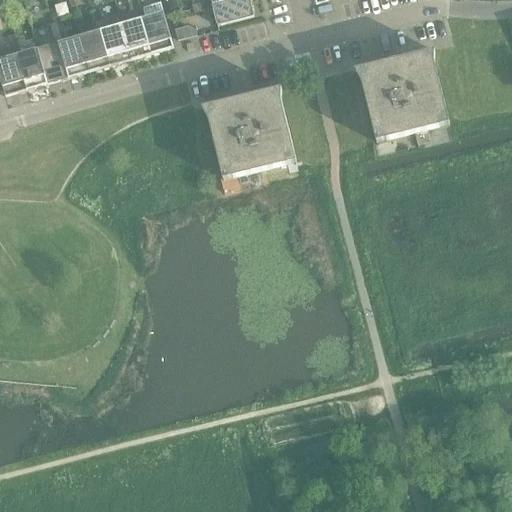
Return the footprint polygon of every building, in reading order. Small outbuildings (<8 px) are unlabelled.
[(140,0),(137,0),(132,2),(134,12),(143,9),(146,19),(141,20),(152,57),(161,54),(161,53),(173,50),(160,3),(143,9),(140,0)] [(211,1),(201,4),(203,12),(213,10),(217,27),(254,18),(250,5),(251,5),(249,0),(233,0),(212,5),(211,1)] [(176,1),(167,3),(171,16),(179,14),(176,1)] [(201,4),(191,6),(193,14),(203,12),(201,4)] [(134,12),(118,16),(131,62),(143,58),(143,59),(152,57),(141,20),(146,19),(143,9),(134,12)] [(131,62),(118,16),(101,21),(104,31),(100,32),(110,68),(119,66),(119,65),(131,62)] [(96,33),(79,38),(90,74),(102,71),(110,68),(100,32),(104,31),(101,21),(97,22),(93,24),(96,33)] [(57,23),(48,26),(51,36),(60,33),(57,23)] [(187,28),(174,31),(178,42),(197,37),(195,30),(187,28)] [(51,36),(54,45),(37,50),(48,86),(60,83),(69,81),(58,44),(62,43),(60,33),(51,36)] [(6,38),(9,48),(18,45),(15,36),(6,38)] [(62,43),(58,44),(69,81),(78,78),(78,77),(90,74),(79,38),(62,43)] [(0,76),(2,83),(1,83),(5,99),(18,95),(27,93),(16,56),(20,55),(18,45),(9,48),(0,50),(0,76)] [(20,55),(16,56),(27,93),(36,90),(48,86),(37,50),(20,55)] [(434,52),(355,72),(356,74),(356,73),(361,81),(376,144),(449,126),(434,63),(434,54),(435,54),(434,52)] [(208,109),(202,110),(203,111),(208,119),(223,182),(296,164),(281,101),(281,92),(282,92),(281,90),(278,91),(208,109)]
